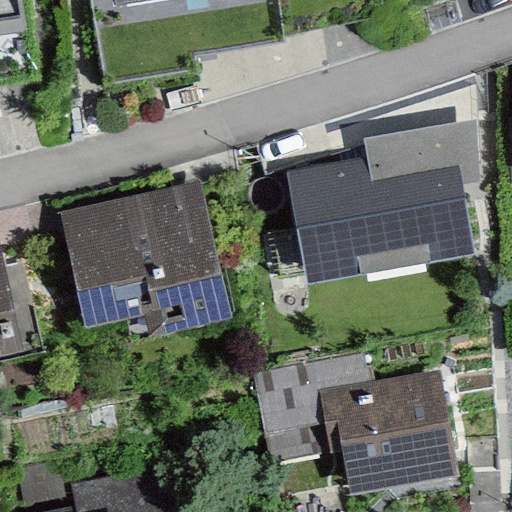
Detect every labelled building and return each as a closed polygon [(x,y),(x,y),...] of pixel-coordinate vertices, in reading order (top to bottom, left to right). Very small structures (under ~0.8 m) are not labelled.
[(17,0),(0,0),(0,67),(28,63),(17,0)] [(270,0),(111,0),(114,26),(271,5),(270,0)] [(411,164),(301,182),(317,277),(427,258),(411,164)] [(201,199),(66,231),(89,329),(162,312),(167,330),(228,315),(201,199)] [(0,268),(0,364),(21,360),(0,268)] [(443,391),(333,410),(349,504),(459,485),(443,391)] [(76,511),(162,511),(156,484),(75,500),(76,511)]
